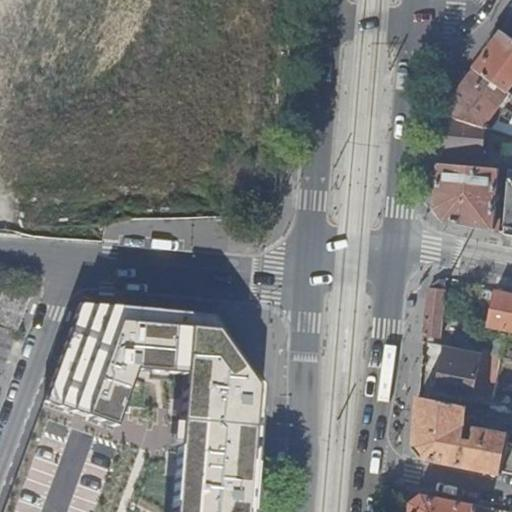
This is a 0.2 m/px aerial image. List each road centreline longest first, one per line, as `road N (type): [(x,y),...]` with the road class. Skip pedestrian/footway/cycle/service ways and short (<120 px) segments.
road 1 (primary): [(329,21),(310,269)]
road 2 (primary): [(310,269),(300,511)]
road 3 (residential): [(70,258),(274,274),(310,269)]
road 4 (primary): [(394,251),(415,31)]
road 5 (primary): [(366,463),(394,251)]
road 6 (residential): [(0,452),(70,258)]
road 7 (residential): [(511,494),(366,463)]
